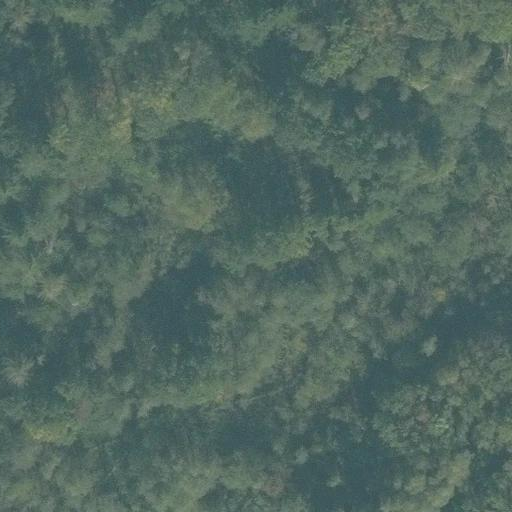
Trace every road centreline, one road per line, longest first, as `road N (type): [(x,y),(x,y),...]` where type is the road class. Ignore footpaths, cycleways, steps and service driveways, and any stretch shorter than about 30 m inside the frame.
road 1 (track): [(200,511),(403,138),(178,0)]
road 2 (track): [(511,75),(403,138)]
